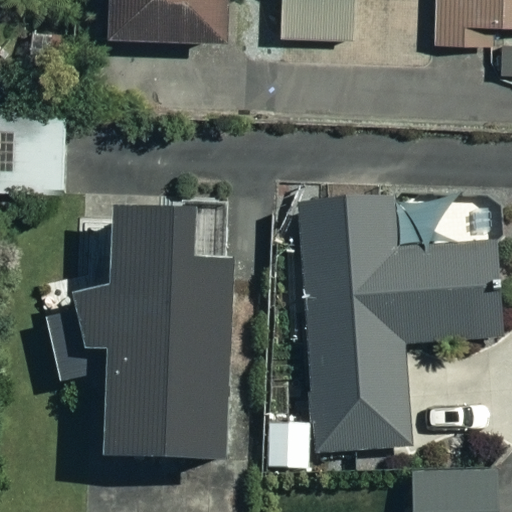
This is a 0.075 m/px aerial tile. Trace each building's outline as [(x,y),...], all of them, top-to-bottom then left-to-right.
[(108,0),(109,42),(222,41),(221,0),(108,0)] [(274,0),(274,40),(353,41),(352,0),(274,0)] [(511,27),(511,0),(436,0),(437,47),(489,47),(489,28),(511,27)] [(68,111),(0,110),(0,193),(67,194),(68,111)] [(265,432),(267,475),(390,468),(390,458),(406,457),(399,347),(503,341),(498,248),(422,253),(419,197),(298,204),(311,430),(265,432)] [(105,217),(103,301),(70,300),(73,322),(36,320),(49,382),(99,384),(97,463),(216,467),(221,271),(181,270),(183,219),(105,217)] [(500,511),(500,476),(409,479),(410,511),(500,511)]
